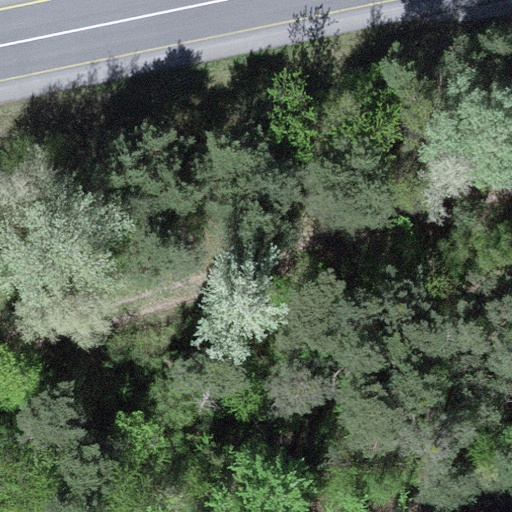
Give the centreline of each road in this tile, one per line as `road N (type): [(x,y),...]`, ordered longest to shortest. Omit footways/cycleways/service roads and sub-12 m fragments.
road 1 (motorway): [(0,110),(511,8)]
road 2 (primary): [(255,0),(0,50)]
